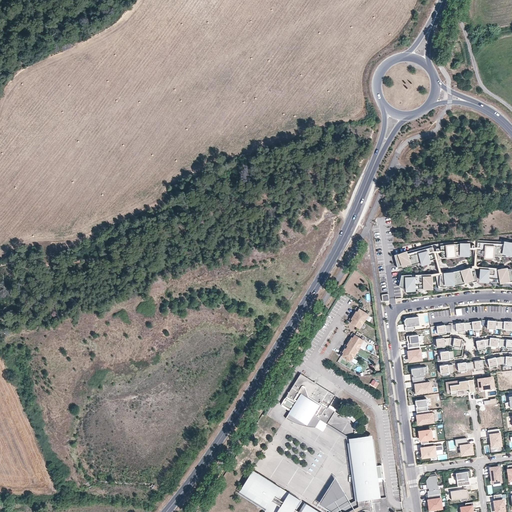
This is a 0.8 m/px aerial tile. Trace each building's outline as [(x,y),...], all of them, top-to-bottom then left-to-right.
[(488,241),(478,240),(477,252),(511,254),(511,242),(498,242),(498,244),(488,243),(488,241)] [(471,253),(470,241),(460,242),(460,244),(451,245),(451,243),(441,244),(442,256),(471,253)] [(434,259),(436,258),(434,251),(439,250),(439,247),(436,248),(435,244),(395,255),(399,268),(434,259)] [(439,287),(477,279),(475,267),(436,276),(439,287)] [(511,281),(511,271),(511,269),(502,268),(502,270),(492,269),(492,267),(483,267),(482,279),(511,281)] [(432,286),(432,274),(422,274),(422,276),(412,277),(412,275),(402,275),(402,287),(432,286)] [(439,289),(478,281),(477,279),(439,287),(439,289)] [(357,310),(353,316),(355,317),(354,319),(352,322),(362,328),(367,321),(371,314),(365,309),(361,307),(360,310),(359,311),(357,310)] [(409,319),(406,322),(407,326),(405,327),(405,332),(417,330),(416,327),(422,326),(421,317),(409,319)] [(481,329),(480,320),(472,321),(472,322),(468,322),(469,329),(473,329),(473,330),(481,329)] [(496,320),(488,320),(487,329),(496,329),(496,328),(500,328),(500,321),(496,321),(496,320)] [(511,330),(511,327),(511,321),(504,321),(504,322),(500,321),(500,328),(504,329),(511,330)] [(464,322),(456,323),(457,332),(465,331),(465,330),(469,329),(468,322),(464,323),(464,322)] [(437,326),(438,334),(446,333),(446,332),(451,332),(450,325),(445,325),(437,326)] [(354,337),(352,336),(343,349),(346,350),(344,352),(343,354),(353,361),(357,354),(362,346),(366,339),(357,333),(355,335),(354,337)] [(407,344),(408,348),(419,347),(420,347),(418,335),(406,337),(407,342),(408,342),(408,344),(407,344)] [(490,339),(489,346),(498,347),(498,346),(502,346),(503,339),(499,339),(499,338),(490,337),(490,339)] [(446,345),(450,345),(450,338),(444,338),(436,339),(437,347),(446,346),(446,345)] [(453,346),(461,347),(462,339),(454,338),(450,338),(450,345),(453,345),(453,346)] [(484,339),(476,341),(478,349),(485,348),(485,347),(489,346),(490,339),(484,340),(484,339)] [(507,340),(503,339),(502,346),(506,346),(506,347),(511,347),(511,339),(507,339),(507,340)] [(421,359),(419,347),(408,348),(408,353),(409,353),(409,355),(410,361),(421,359)] [(450,358),(454,358),(453,351),(449,351),(440,352),(441,360),(450,359),(450,358)] [(506,365),(511,364),(511,356),(506,356),(506,357),(501,357),(502,364),(506,364),(506,365)] [(488,359),(490,367),(498,365),(502,364),(501,357),(496,358),(496,357),(488,359)] [(484,368),(483,359),(474,361),(470,362),(471,369),(475,368),(475,369),(484,368)] [(466,361),(458,363),(459,371),(467,370),(467,369),(471,369),(470,362),(466,362),(466,361)] [(440,365),(441,374),(449,373),(449,372),(454,371),(453,364),(448,365),(448,364),(440,365)] [(412,377),(413,381),(424,380),(424,376),(426,376),(425,373),(426,373),(426,367),(411,369),(412,375),(413,374),(414,377),(412,377)] [(296,402),(287,416),(297,422),(307,425),(314,414),(322,418),(328,422),(336,410),(330,406),(337,394),(303,372),(287,397),(296,402)] [(494,377),(477,379),(479,391),(486,390),(495,388),(494,377)] [(475,392),(474,379),(460,381),(460,384),(450,385),(452,395),(458,394),(457,390),(464,389),(463,388),(465,388),(467,387),(467,389),(470,388),(470,392),(475,392)] [(424,380),(413,381),(413,386),(416,385),(416,388),(414,388),(414,393),(431,391),(430,383),(426,384),(425,380),(424,380)] [(419,406),(420,414),(428,413),(428,407),(430,407),(430,400),(417,400),(417,406),(419,406)] [(420,414),(418,414),(419,426),(437,424),(435,412),(428,413),(420,414)] [(314,414),(307,425),(317,426),(320,420),(349,439),(357,503),(359,502),(351,438),(351,437),(328,422),(322,418),(314,414)] [(503,447),(501,433),(499,433),(499,429),(488,430),(488,434),(489,434),(490,441),(491,449),(503,447)] [(421,440),(421,444),(428,443),(428,439),(432,439),(431,430),(420,431),(420,437),(421,437),(421,439),(421,440)] [(373,435),(351,438),(359,502),(357,503),(356,503),(355,504),(364,511),(369,511),(372,510),(372,511),(384,511),(389,510),(385,477),(379,478),(373,435)] [(473,448),(473,444),(468,444),(467,437),(455,439),(456,446),(462,445),(463,456),(474,454),(473,448)] [(428,443),(421,444),(423,457),(435,455),(435,451),(444,450),(443,445),(434,446),(434,442),(428,443)] [(499,467),(491,468),(491,472),(492,472),(492,473),(492,475),(491,475),(493,483),(501,482),(499,467)] [(246,493),(259,472),(255,469),(241,490),(246,493)] [(458,487),(464,486),(471,486),(470,481),(469,481),(469,480),(469,479),(472,478),(471,471),(458,473),(460,482),(457,483),(458,487)] [(274,481),(259,472),(246,493),(267,507),(273,497),(268,494),(269,491),(268,490),(274,481)] [(354,505),(336,475),(317,506),(325,511),(345,511),(348,509),(351,507),(354,505)] [(430,496),(442,495),(441,490),(440,491),(438,476),(431,477),(428,482),(429,490),(431,489),(431,492),(429,492),(430,496)] [(276,511),(289,492),(274,481),(268,490),(269,491),(268,494),(273,497),(267,507),(265,511),(266,511),(276,511)] [(471,490),(471,486),(464,486),(465,490),(451,492),(452,501),(469,499),(468,492),(468,490),(471,490)] [(364,511),(355,504),(354,505),(351,507),(348,509),(345,511),(319,511),(320,511),(307,503),(301,511),(295,508),(301,499),(289,492),(276,511),(292,511),(293,511),(294,511),(364,511)] [(443,500),(442,495),(430,496),(431,501),(432,503),(431,503),(432,510),(433,510),(433,511),(439,511),(438,509),(443,509),(442,500),(443,500)] [(501,495),(494,496),(494,500),(495,500),(495,501),(495,502),(496,502),(497,504),(495,504),(496,511),(504,511),(503,501),(502,501),(501,495)] [(474,507),(473,502),(466,503),(466,507),(460,508),(460,511),(476,511),(474,511),(472,511),(472,510),(474,510),(473,507),(474,507)]
